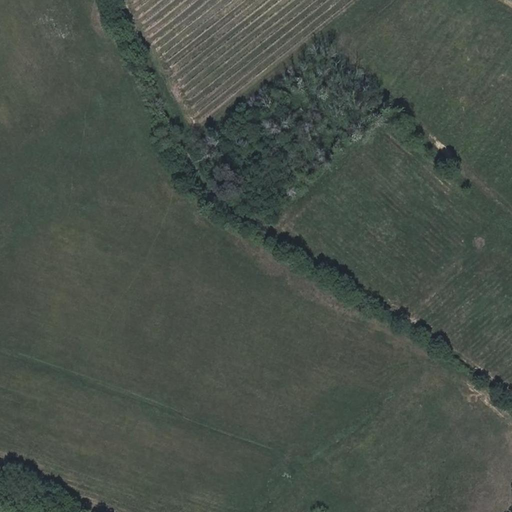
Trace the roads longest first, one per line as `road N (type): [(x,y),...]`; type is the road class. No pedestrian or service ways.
road 1 (track): [(511,390),(222,202),(170,119),(115,0)]
road 2 (track): [(511,216),(346,47),(399,0)]
